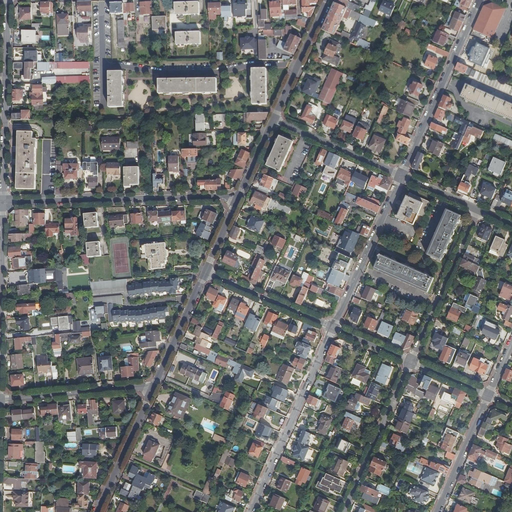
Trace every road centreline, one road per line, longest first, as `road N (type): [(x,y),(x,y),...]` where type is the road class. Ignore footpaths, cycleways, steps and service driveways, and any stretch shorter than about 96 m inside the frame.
road 1 (residential): [(238,198),(2,204)]
road 2 (residential): [(2,204),(7,0)]
road 3 (residential): [(250,511),(333,327)]
road 4 (residential): [(298,64),(157,72),(100,59)]
road 5 (residential): [(401,175),(479,0)]
road 6 (residential): [(333,327),(401,175)]
road 7 (residential): [(411,361),(478,209)]
road 8 (residential): [(344,511),(411,361)]
road 9 (residential): [(0,400),(155,385)]
road 10 (residential): [(0,353),(2,204)]
road 11 (residential): [(205,271),(333,327)]
road 12 (residential): [(274,119),(401,175)]
road 13 (residential): [(155,385),(98,511)]
road 14 (residential): [(488,395),(438,511)]
road 15 (residential): [(155,385),(205,271)]
